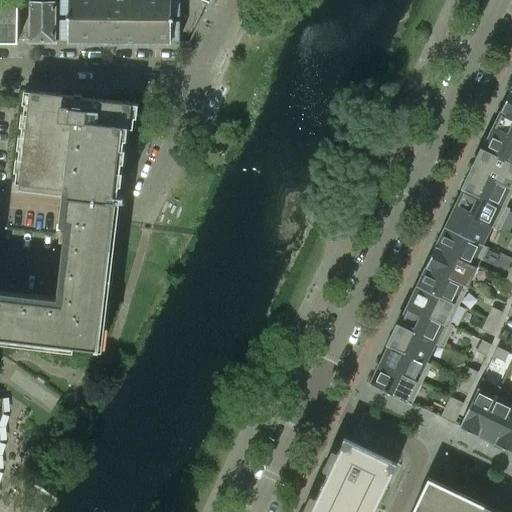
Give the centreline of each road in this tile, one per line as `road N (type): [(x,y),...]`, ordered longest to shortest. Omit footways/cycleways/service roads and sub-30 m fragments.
road 1 (residential): [(310,397),(500,0)]
road 2 (residential): [(0,65),(208,62)]
road 3 (residential): [(394,511),(415,466),(413,450),(310,397)]
road 4 (residential): [(142,214),(208,62)]
road 5 (residential): [(254,511),(310,397)]
